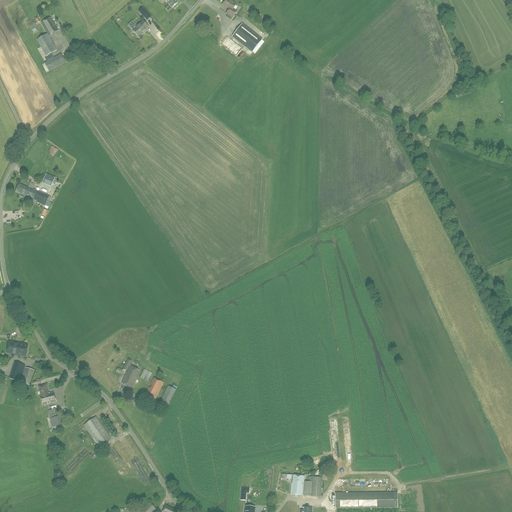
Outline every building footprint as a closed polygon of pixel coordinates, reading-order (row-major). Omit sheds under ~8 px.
[(172,8),(178,3),(174,0),(165,0),(169,3),(168,4),(172,8)] [(232,18),(237,12),(233,9),(236,5),(229,0),(225,0),(223,5),(229,10),(226,13),(232,18)] [(147,13),(143,8),(139,11),(143,17),(147,21),(151,17),(147,13)] [(49,36),(58,31),(51,17),(41,23),(49,36)] [(139,37),(146,31),(145,29),(148,26),(143,21),(132,30),(139,37)] [(253,52),(262,39),(242,24),(232,37),(252,53),(253,52)] [(54,58),(51,54),(56,51),(47,34),(37,40),(46,57),(49,61),(45,63),(49,71),(65,62),(61,54),(54,58)] [(237,57),(243,49),(228,37),(221,45),(237,57)] [(19,185),(16,192),(20,194),(19,196),(24,198),(25,196),(33,200),(34,199),(36,194),(37,191),(28,188),(19,185)] [(36,194),(34,199),(37,200),(37,201),(37,202),(45,206),(46,202),(49,196),(37,191),(36,194)] [(20,343),(9,341),(7,353),(17,355),(20,343)] [(20,343),(17,355),(17,356),(25,357),(27,345),(20,343)] [(132,388),(140,370),(129,366),(131,361),(127,359),(123,369),(127,371),(121,383),(132,388)] [(20,382),(25,365),(15,362),(10,379),(20,382)] [(29,385),(33,371),(25,369),(21,382),(29,385)] [(148,382),(152,373),(144,369),(140,378),(148,382)] [(154,401),(164,383),(153,377),(150,384),(152,385),(150,388),(148,387),(144,396),(154,401)] [(50,397),(49,393),(48,393),(46,385),(39,387),(41,395),(40,395),(40,398),(46,396),(47,398),(50,397)] [(166,409),(176,390),(168,386),(159,403),(163,405),(162,406),(166,409)] [(46,396),(40,398),(42,405),(56,402),(54,391),(49,393),(50,397),(47,398),(46,396)] [(137,407),(141,404),(140,400),(136,398),(132,400),(132,405),(137,407)] [(52,410),(48,411),(50,418),(49,419),(51,428),(54,427),(62,425),(63,425),(61,416),(58,416),(57,409),(56,405),(51,407),(52,410)] [(98,446),(110,437),(96,417),(84,426),(98,446)] [(76,446),(83,444),(80,436),(73,438),(76,446)] [(292,475),(287,475),(286,479),(292,480),(290,495),(303,496),(304,476),(292,475)] [(321,497),(322,478),(307,477),(306,482),(305,482),(304,496),(311,497),(321,497)] [(335,509),(398,508),(397,492),(335,493),(335,509)] [(152,511),(156,509),(149,502),(139,511),(152,511)]
